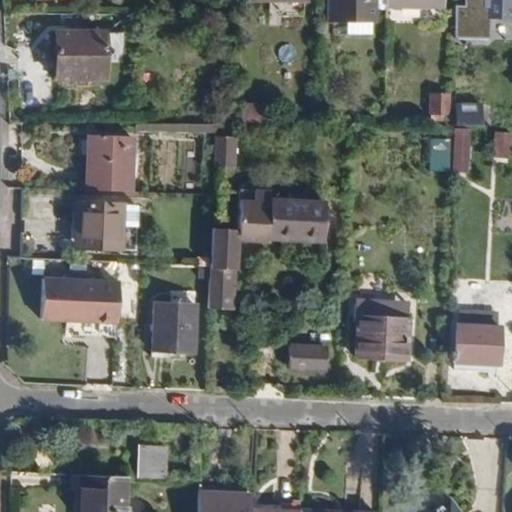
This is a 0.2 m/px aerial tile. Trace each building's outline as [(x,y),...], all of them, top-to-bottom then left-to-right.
[(374,0),(330,0),(330,19),(348,19),(372,20),(374,20),(374,10),(374,0)] [(385,7),(385,0),(374,0),(374,10),(385,10),(385,7)] [(511,0),(466,0),(466,7),(491,9),(490,18),(511,19),(511,0)] [(372,34),(372,20),(348,19),(347,34),(372,34)] [(105,33),(56,32),(56,81),(105,81),(105,33)] [(449,116),(450,96),(430,95),(430,115),(432,115),(443,115),(449,116)] [(485,105),(456,106),(457,122),(485,123),(485,105)] [(241,108),(240,122),(262,124),(263,109),(241,108)] [(215,135),(216,125),(138,124),(138,133),(215,135)] [(458,130),(454,172),(468,174),(471,132),(458,130)] [(511,135),(511,134),(496,133),(494,158),(510,160),(511,135)] [(131,194),(133,139),(89,136),(86,192),(131,194)] [(234,168),(236,137),(215,136),(214,167),(234,168)] [(451,141),(432,141),(431,172),(449,172),(451,141)] [(266,239),(267,190),(238,189),(236,229),(236,239),(266,240),(266,239)] [(321,240),(323,202),(268,200),(266,239),(321,240)] [(77,203),(74,249),(119,250),(121,227),(135,229),(137,207),(77,203)] [(236,239),(236,229),(211,229),(211,249),(219,249),(218,263),(235,263),(236,239)] [(231,309),(233,270),(235,269),(235,263),(218,263),(219,249),(211,249),(210,269),(209,308),(231,309)] [(43,278),(40,318),(115,323),(118,282),(43,278)] [(195,306),(196,292),(173,291),(172,305),(195,306)] [(194,352),(195,306),(172,305),(154,304),(152,350),(194,352)] [(499,329),(500,314),(462,312),(461,326),(499,329)] [(358,318),(356,357),(407,360),(409,321),(358,318)] [(498,366),(499,329),(461,326),(459,326),(456,364),(498,366)] [(327,348),(291,346),(289,370),(326,372),(327,348)] [(40,442),(29,448),(42,471),(54,465),(40,442)] [(166,479),(168,448),(140,447),(139,478),(166,479)] [(126,511),(128,478),(83,476),(81,511),(126,511)] [(250,511),(251,511),(252,495),(200,492),(198,511),(250,511)] [(459,511),(451,500),(433,511),(459,511)]
